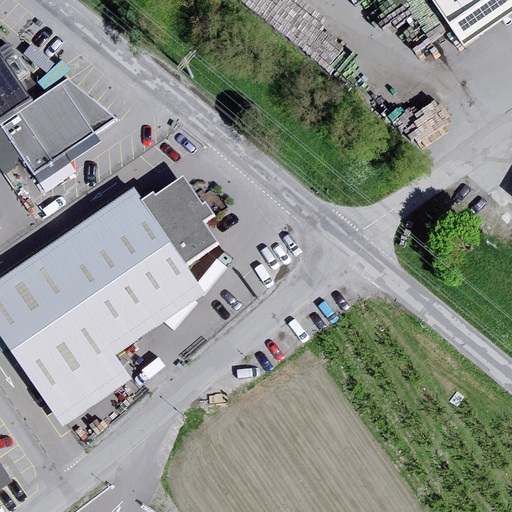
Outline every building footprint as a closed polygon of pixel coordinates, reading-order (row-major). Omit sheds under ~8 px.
[(511,0),(429,0),(469,52),(511,23),(511,0)] [(62,60),(38,76),(11,37),(0,45),(33,92),(68,68),(62,60)] [(0,131),(36,106),(0,51),(0,131)] [(36,106),(4,129),(37,177),(119,122),(71,81),(36,106)] [(135,194),(0,286),(0,339),(64,432),(137,387),(119,363),(207,300),(186,278),(224,252),(201,228),(215,220),(184,182),(143,208),(135,194)]
